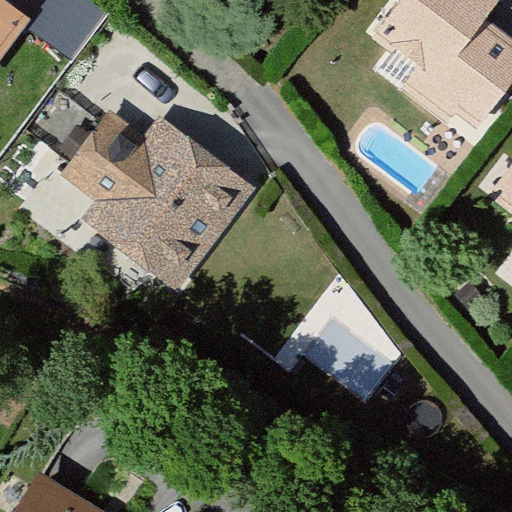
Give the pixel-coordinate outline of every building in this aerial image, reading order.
[(0,0),(0,66),(39,17),(16,0),(0,0)] [(511,79),(511,64),(474,34),(494,9),(482,0),(389,0),(387,3),(389,21),(365,51),(407,84),(395,99),(437,132),(448,119),(467,135),(511,79)] [(52,186),(92,215),(77,235),(166,300),(239,200),(151,136),(137,154),(97,125),(52,186)] [(511,231),(511,168),(480,210),(510,233),(511,231)] [(16,511),(64,511),(30,490),(16,511)]
